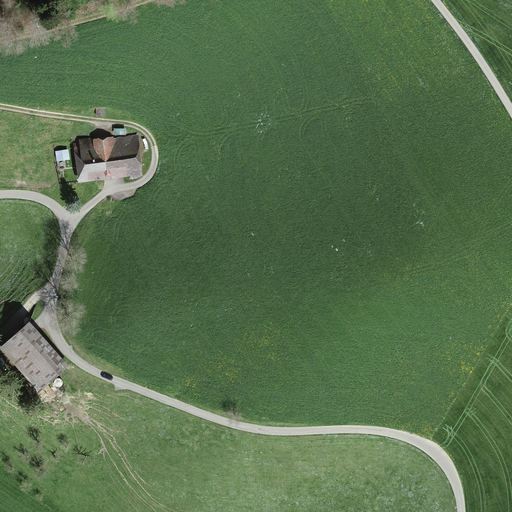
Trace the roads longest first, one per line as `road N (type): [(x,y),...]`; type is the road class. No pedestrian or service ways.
road 1 (unclassified): [(461,511),(443,460),(412,439),(360,429),(248,427),(85,367),(61,344),(49,314),(65,223),(42,199),(0,194)]
road 2 (track): [(0,105),(141,127),(156,161)]
road 3 (track): [(134,0),(0,36)]
road 4 (unclassified): [(435,0),(511,111)]
